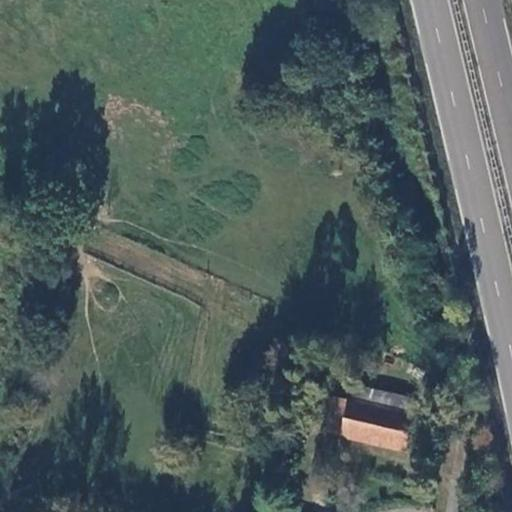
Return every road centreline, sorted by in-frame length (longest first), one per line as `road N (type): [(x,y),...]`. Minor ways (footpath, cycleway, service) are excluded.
road 1 (trunk): [(427,0),(511,348)]
road 2 (trunk): [(511,130),(479,0)]
